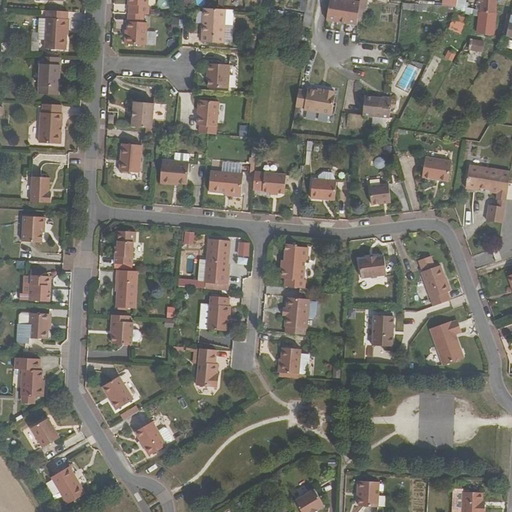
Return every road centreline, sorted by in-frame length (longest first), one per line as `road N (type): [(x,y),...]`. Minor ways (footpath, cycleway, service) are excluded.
road 1 (residential): [(511,406),(499,394),(495,361),(449,234),(426,224),(346,234),(261,227)]
road 2 (residential): [(123,476),(72,390),(77,287),(93,212)]
road 3 (residential): [(261,227),(93,212)]
road 4 (residential): [(93,212),(96,64)]
road 5 (residential): [(261,227),(249,363)]
